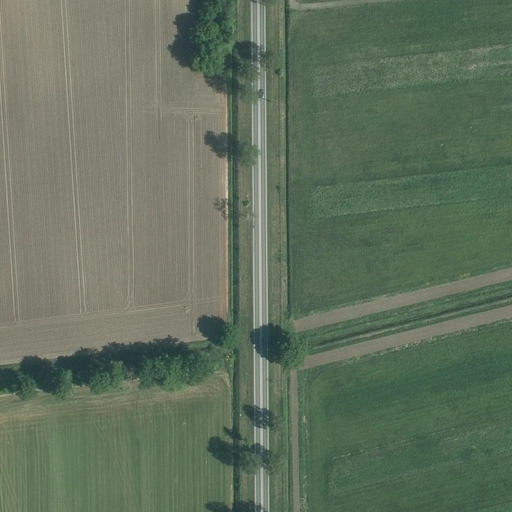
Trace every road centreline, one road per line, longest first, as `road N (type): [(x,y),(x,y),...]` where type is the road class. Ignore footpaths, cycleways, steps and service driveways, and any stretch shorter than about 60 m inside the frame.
road 1 (primary): [(262,511),(257,0)]
road 2 (track): [(205,357),(0,382)]
